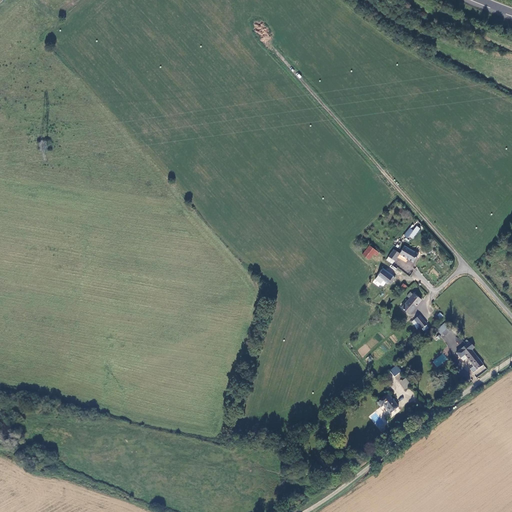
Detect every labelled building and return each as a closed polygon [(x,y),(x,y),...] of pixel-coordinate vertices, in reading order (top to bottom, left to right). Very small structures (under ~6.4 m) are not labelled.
[(411,231),(406,237),(407,238),(408,237),(411,239),(420,229),(417,226),(412,232),(411,231)] [(368,245),(361,255),(368,259),(375,249),(368,245)] [(399,253),(413,261),(418,254),(404,246),(399,253)] [(392,263),(399,253),(393,249),(386,259),(392,263)] [(390,283),(394,278),(382,269),(377,276),(387,283),(387,282),(390,283)] [(409,299),(401,308),(407,314),(420,300),(413,294),(412,296),(409,293),(406,297),(409,299)] [(418,315),(413,319),(421,328),(426,324),(418,315)] [(447,328),(443,324),(435,331),(439,335),(447,328)] [(466,340),(463,343),(465,345),(455,353),(460,359),(464,355),(476,370),(482,365),(470,350),(474,347),(466,340)] [(432,362),(437,367),(448,359),(443,353),(432,362)] [(398,378),(403,374),(396,366),(391,370),(398,378)] [(405,389),(411,384),(405,377),(399,382),(405,389)] [(389,414),(397,407),(387,395),(376,404),(380,408),(383,406),(389,414)]
